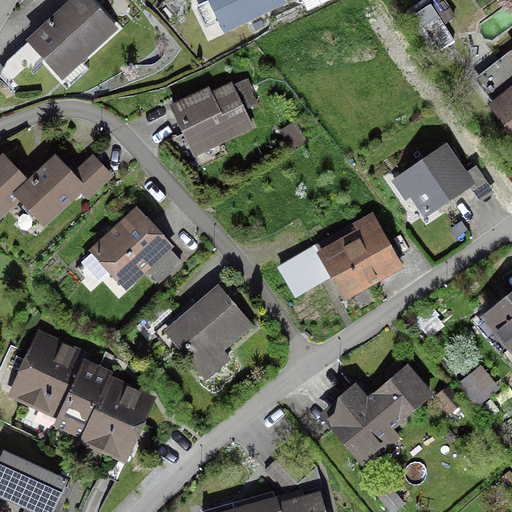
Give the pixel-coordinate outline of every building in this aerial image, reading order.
[(73,0),(28,42),(60,78),(112,31),(87,4),(91,0),(73,0)] [(280,2),(279,0),(206,0),(222,31),(280,2)] [(430,56),(452,42),(428,6),(407,20),(430,56)] [(511,56),(476,85),(511,132),(511,56)] [(210,97),(207,92),(170,110),(188,148),(214,136),(217,142),(249,127),(240,109),(252,103),(246,91),(250,89),(246,81),(210,97)] [(424,215),(467,185),(442,149),(400,179),(424,215)] [(78,190),(85,197),(107,177),(91,160),(70,180),(53,162),(26,187),(17,197),(42,223),(78,190)] [(0,213),(17,197),(26,187),(1,161),(0,161),(0,213)] [(143,268),(157,283),(178,264),(134,214),(83,262),(82,266),(97,281),(111,268),(126,284),(143,268)] [(313,249),(340,296),(398,264),(371,216),(313,249)] [(197,370),(248,326),(216,289),(165,333),(197,370)] [(511,304),(492,320),(511,344),(511,304)] [(107,380),(109,376),(84,365),(87,358),(40,337),(12,397),(57,418),(54,424),(81,437),(80,441),(120,459),(147,399),(107,380)] [(364,403),(353,390),(325,413),(359,454),(427,396),(405,369),(404,370),(397,361),(384,372),(391,381),(364,403)] [(447,388),(435,398),(448,413),(459,403),(447,388)] [(2,452),(0,455),(0,489),(48,511),(50,511),(65,481),(2,452)] [(284,452),(263,471),(285,495),(296,485),(298,492),(319,487),(314,469),(306,476),(284,452)] [(384,484),(373,494),(388,511),(390,511),(401,504),(384,484)] [(322,511),(317,494),(276,506),(277,511),(322,511)] [(277,511),(276,506),(274,497),(273,497),(273,498),(233,510),(231,503),(200,511),(277,511)]
